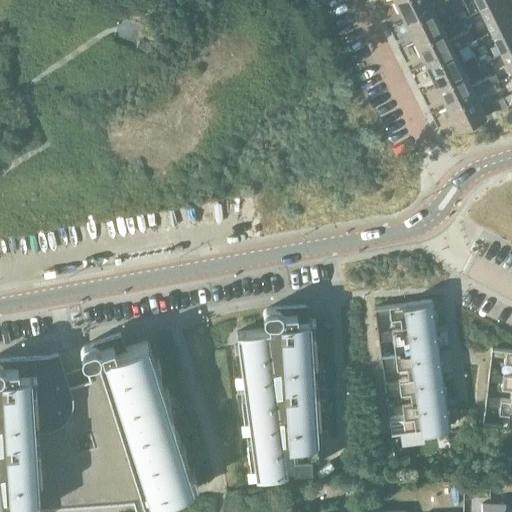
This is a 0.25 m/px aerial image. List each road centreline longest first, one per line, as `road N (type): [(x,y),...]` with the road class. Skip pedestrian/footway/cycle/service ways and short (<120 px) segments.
road 1 (secondary): [(0,308),(427,226)]
road 2 (residential): [(359,0),(458,192)]
